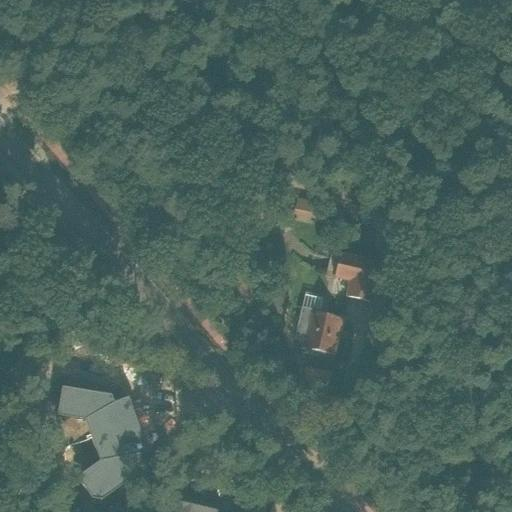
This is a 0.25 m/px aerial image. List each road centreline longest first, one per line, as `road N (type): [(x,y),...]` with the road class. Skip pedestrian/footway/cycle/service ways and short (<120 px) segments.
road 1 (tertiary): [(340,511),(0,139)]
road 2 (track): [(96,0),(11,95)]
